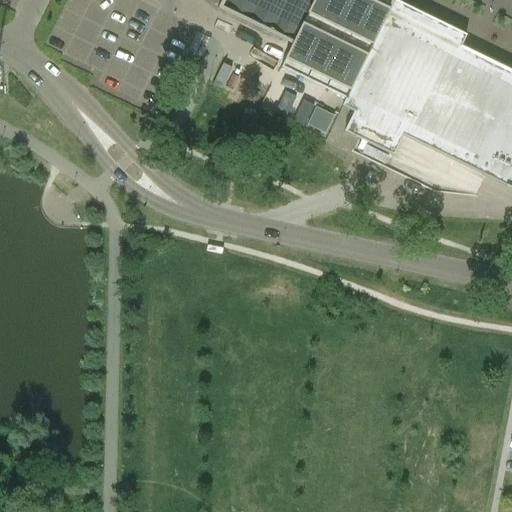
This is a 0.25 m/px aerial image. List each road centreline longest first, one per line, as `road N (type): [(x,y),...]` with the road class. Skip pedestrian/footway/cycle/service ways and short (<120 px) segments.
road 1 (residential): [(511,284),(218,219)]
road 2 (residential): [(50,82),(85,140),(128,186),(173,213),(218,219)]
road 3 (residential): [(218,219),(159,181),(50,82)]
road 4 (residential): [(168,0),(262,45),(263,76)]
